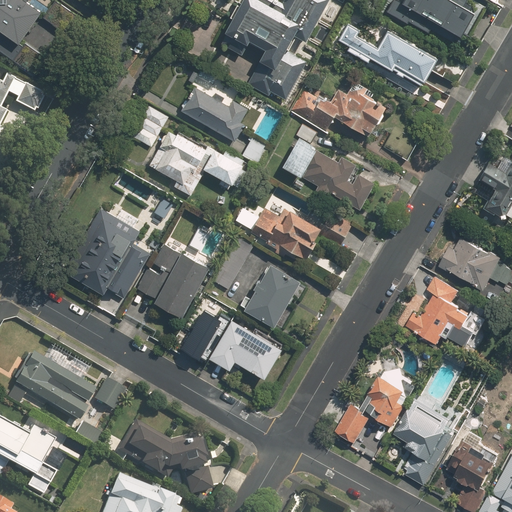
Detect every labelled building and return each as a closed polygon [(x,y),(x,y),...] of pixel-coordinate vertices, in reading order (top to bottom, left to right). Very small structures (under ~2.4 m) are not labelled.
[(20,41),(42,8),(29,0),(0,0),(0,49),(15,60),(25,45),(20,41)] [(245,0),(227,33),(250,46),(252,42),(265,49),(246,83),(268,95),(270,91),(285,99),(306,61),(288,51),(297,35),(307,41),(329,0),(285,0),(284,3),(277,0),(245,0)] [(391,0),(387,8),(409,20),(410,18),(429,29),(432,24),(459,39),(476,9),(467,3),(468,0),(391,0)] [(348,23),(338,40),(393,70),(393,69),(422,84),(424,80),(426,82),(438,59),(388,31),(379,48),(356,35),(360,29),(348,23)] [(15,101),(33,111),(42,93),(6,73),(1,82),(0,81),(0,131),(2,127),(0,126),(0,122),(6,111),(0,107),(0,105),(8,91),(18,96),(15,101)] [(194,87),(181,111),(235,141),(244,124),(241,122),(249,109),(232,99),(229,106),(194,87)] [(316,105),(306,121),(326,133),(336,117),(369,137),(387,108),(374,100),(375,97),(366,92),(364,87),(349,90),(347,93),(337,88),(330,101),(315,92),(309,102),(316,105)] [(297,100),(291,110),(303,117),(302,118),(306,120),(311,112),(308,110),(310,107),(297,100)] [(148,105),(131,135),(151,146),(168,116),(148,105)] [(317,185),(313,191),(327,198),(330,193),(359,210),(374,183),(357,173),(352,183),(347,181),(356,164),(341,155),(337,161),(311,147),(313,143),(310,142),(316,131),(301,123),(295,134),(300,137),(283,167),(317,185)] [(391,127),(381,146),(406,160),(416,141),(391,127)] [(177,135),(169,130),(149,164),(177,180),(174,185),(191,195),(201,177),(194,173),(208,149),(179,133),(177,135)] [(253,135),(242,155),(259,164),(269,148),(266,146),(267,143),(253,135)] [(216,149),(205,168),(238,187),(247,172),(242,169),(245,165),(243,163),(245,160),(226,149),(224,153),(216,149)] [(511,200),(511,169),(511,172),(490,160),(473,191),(486,199),(483,204),(503,215),(511,200)] [(161,190),(155,202),(174,213),(181,200),(161,190)] [(97,205),(62,269),(104,292),(107,286),(126,296),(151,250),(134,241),(141,228),(97,205)] [(253,228),(308,258),(321,234),(341,244),(352,224),(331,213),(323,228),(284,207),(280,216),(264,208),(253,228)] [(213,229),(203,223),(190,245),(200,251),(213,229)] [(237,234),(211,279),(228,289),(254,244),(237,234)] [(501,257),(461,238),(455,249),(449,246),(440,265),(486,288),(491,277),(507,285),(511,275),(511,266),(499,260),(501,257)] [(148,267),(137,287),(155,297),(181,252),(164,243),(154,262),(165,268),(162,274),(148,267)] [(182,251),(156,301),(184,316),(210,266),(182,251)] [(272,263),(245,309),(276,326),(302,280),(272,263)] [(409,326),(439,341),(444,332),(468,344),(477,326),(465,319),(470,308),(453,300),(459,288),(434,276),(428,286),(436,290),(423,316),(416,312),(409,326)] [(206,306),(184,342),(203,353),(224,317),(206,306)] [(234,315),(210,354),(230,366),(236,356),(267,374),(284,344),(234,315)] [(31,352),(7,395),(21,402),(28,389),(78,416),(94,386),(31,352)] [(105,376),(94,394),(113,406),(124,387),(105,376)] [(373,413),(395,426),(406,405),(400,401),(407,390),(381,376),(363,408),(353,402),(336,432),(356,443),(373,413)] [(428,486),(458,432),(448,426),(453,417),(418,398),(398,435),(410,441),(407,447),(417,452),(406,474),(428,486)] [(0,473),(1,474),(9,460),(34,474),(28,486),(43,494),(62,459),(52,454),(59,440),(29,423),(26,430),(0,415),(0,473)] [(103,432),(82,420),(75,434),(96,445),(103,432)] [(136,421),(125,444),(144,453),(140,461),(161,471),(163,467),(177,464),(178,468),(182,467),(188,494),(212,489),(198,432),(171,438),(136,421)] [(501,455),(488,447),(482,443),(486,437),(472,428),(447,468),(457,474),(454,478),(465,484),(457,498),(478,511),(490,492),(482,486),(501,455)] [(511,458),(494,492),(511,501),(511,458)] [(180,511),(182,506),(176,504),(179,494),(118,472),(103,511),(180,511)] [(0,511),(13,511),(10,510),(15,502),(0,494),(0,511)]
